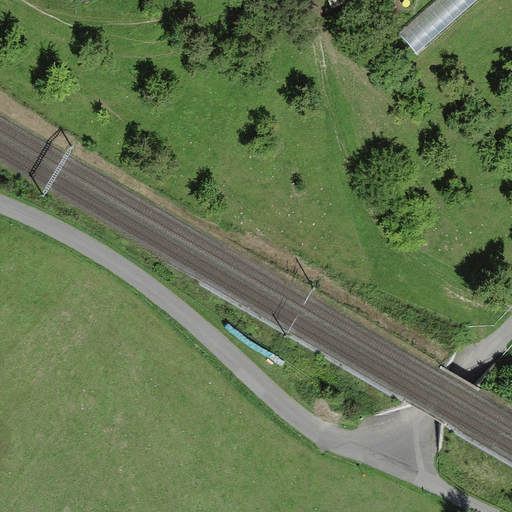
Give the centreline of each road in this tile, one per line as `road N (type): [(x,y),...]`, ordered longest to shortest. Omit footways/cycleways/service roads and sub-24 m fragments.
road 1 (unclassified): [(390,450),(335,439),(300,420),(142,281),(0,203)]
road 2 (unclassified): [(427,415),(511,328)]
